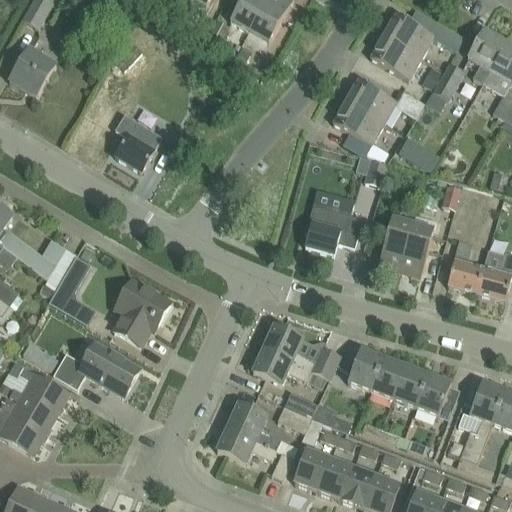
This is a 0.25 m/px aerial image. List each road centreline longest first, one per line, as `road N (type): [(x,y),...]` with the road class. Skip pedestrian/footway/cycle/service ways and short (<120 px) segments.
road 1 (residential): [(183,241),(315,78),(362,0)]
road 2 (unclassified): [(511,352),(249,276)]
road 3 (residential): [(231,316),(0,181)]
road 4 (residential): [(245,511),(165,477),(171,441),(231,316)]
road 5 (unclassified): [(183,241),(0,132)]
